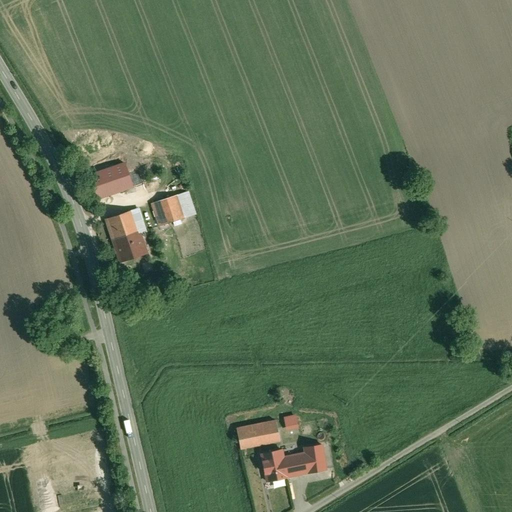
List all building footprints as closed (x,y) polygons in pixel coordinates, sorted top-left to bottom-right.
[(108,168),(86,177),(95,194),(90,196),(93,203),(98,201),(98,199),(118,191),(108,168)] [(177,195),(151,203),(159,226),(184,217),(177,195)] [(131,210),(106,219),(120,262),(146,253),(138,230),(131,210)] [(274,413),(235,421),(240,448),(279,440),(274,413)] [(295,416),(285,419),(286,427),(297,424),(295,416)] [(322,445),(304,448),(305,453),(283,457),(287,477),(326,469),(322,445)] [(282,450),(261,454),(267,482),(287,477),(283,457),(282,450)]
